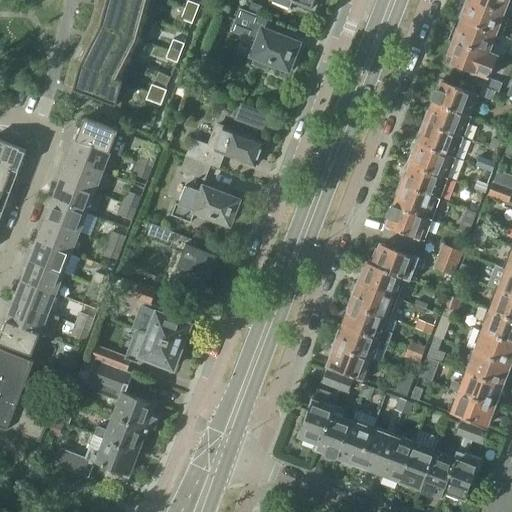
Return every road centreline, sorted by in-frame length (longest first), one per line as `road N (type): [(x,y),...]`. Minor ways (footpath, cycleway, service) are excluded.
road 1 (tertiary): [(242,420),(402,0)]
road 2 (tertiary): [(383,0),(225,410)]
road 3 (residential): [(274,400),(425,0)]
road 4 (residential): [(361,0),(208,395)]
road 5 (residential): [(0,273),(50,131),(0,113)]
road 6 (residential): [(369,511),(256,468)]
